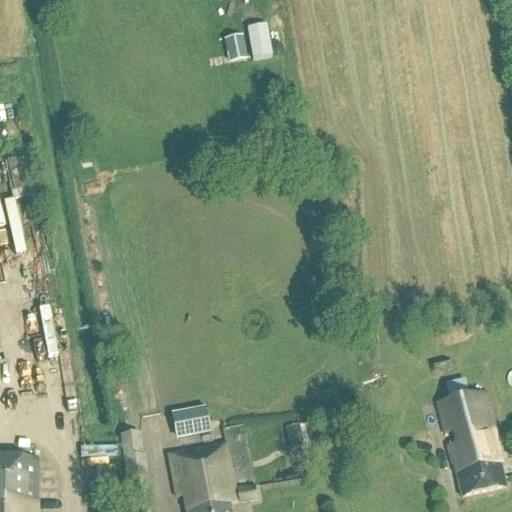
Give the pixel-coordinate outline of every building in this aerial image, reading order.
[(223,44),(228,68),(247,64),(242,39),(223,44)] [(80,351),(67,352),(71,394),(84,392),(80,351)] [(486,395),(435,406),(442,440),(452,438),(455,450),(447,452),(454,483),(457,482),(461,503),(507,492),(501,468),(504,467),(486,395)] [(164,416),(169,443),(205,437),(200,409),(164,416)] [(299,428),(285,431),(287,442),(301,440),(299,428)] [(147,511),(139,437),(120,439),(128,511),(147,511)] [(229,511),(229,509),(258,503),(255,491),(245,493),(244,490),(234,492),(225,447),(169,458),(177,501),(184,500),(186,511),(229,511)] [(0,511),(38,511),(39,463),(39,460),(0,459),(0,511)]
